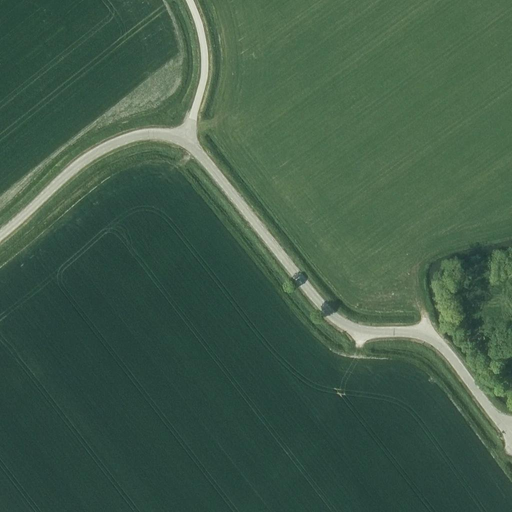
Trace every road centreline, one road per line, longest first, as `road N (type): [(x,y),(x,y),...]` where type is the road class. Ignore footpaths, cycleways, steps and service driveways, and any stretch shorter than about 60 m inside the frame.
road 1 (unclassified): [(507,434),(427,337),(365,334),(334,321),(185,140)]
road 2 (unclassified): [(0,234),(66,173),(114,142),(148,134),(185,140)]
road 3 (unclassified): [(185,140),(203,76),(188,0)]
